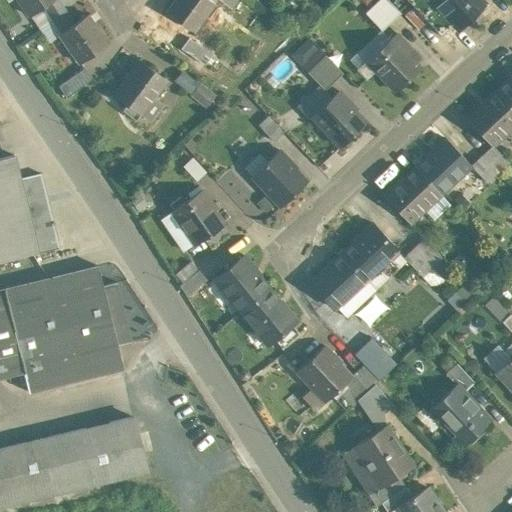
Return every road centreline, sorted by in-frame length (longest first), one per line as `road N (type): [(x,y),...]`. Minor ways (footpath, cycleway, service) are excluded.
road 1 (residential): [(0,38),(309,511)]
road 2 (residential): [(511,31),(290,250)]
